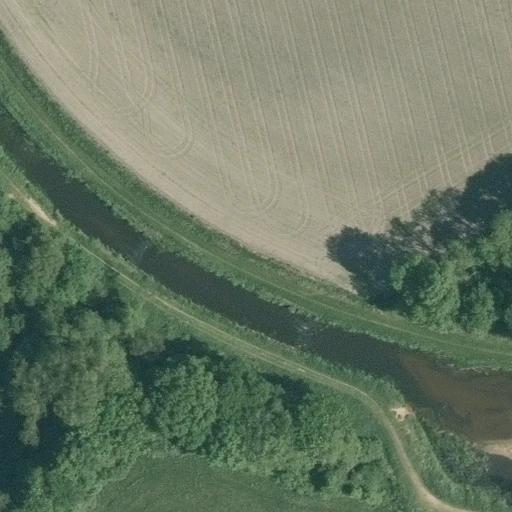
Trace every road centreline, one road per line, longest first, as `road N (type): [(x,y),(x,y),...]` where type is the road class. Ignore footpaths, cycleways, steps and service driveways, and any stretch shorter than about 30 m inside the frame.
road 1 (track): [(0,57),(105,177),(168,223),(282,281),(405,325),(511,346)]
road 2 (track): [(464,511),(428,494),(369,397),(213,330),(136,286),(0,179)]
